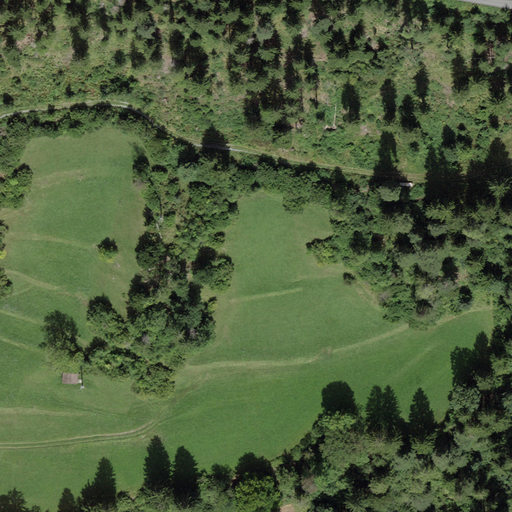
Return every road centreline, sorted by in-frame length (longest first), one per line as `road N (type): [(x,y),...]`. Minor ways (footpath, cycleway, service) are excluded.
road 1 (track): [(0,115),(22,107),(137,106),(163,131),(196,146),(440,181),(511,161)]
road 2 (primary): [(511,437),(316,406),(0,374)]
road 3 (track): [(0,445),(126,434),(150,421)]
